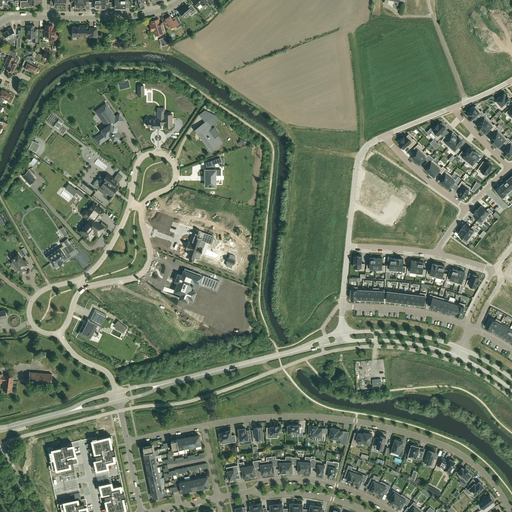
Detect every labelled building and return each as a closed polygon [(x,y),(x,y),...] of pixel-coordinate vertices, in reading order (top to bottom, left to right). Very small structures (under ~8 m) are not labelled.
[(100,9),(99,0),(91,0),(91,3),(94,3),(94,8),(95,8),(96,9),(100,9)] [(99,0),(100,9),(104,9),(105,8),(105,3),(108,3),(108,0),(99,0)] [(193,0),(192,1),(197,6),(199,8),(202,5),(206,1),(210,5),(210,4),(213,1),(214,1),(212,0),(193,0)] [(213,1),(210,4),(216,10),(219,7),(213,1)] [(186,4),(179,11),(184,17),(188,12),(192,16),(197,11),(192,5),(189,8),(186,4)] [(170,16),(165,19),(170,28),(175,26),(177,28),(181,26),(180,24),(181,23),(177,16),(174,17),(175,19),(173,20),(170,16)] [(152,24),(149,25),(151,31),(154,30),(155,36),(165,33),(162,22),(159,23),(158,20),(155,21),(154,20),(151,21),(152,24)] [(27,25),(27,35),(27,38),(32,38),(32,42),(38,42),(38,29),(34,29),(34,25),(27,25)] [(57,41),(57,32),(57,29),(53,29),(53,25),(52,25),(51,25),(49,25),(48,25),(45,25),(45,31),(44,31),(44,36),(49,36),(49,38),(50,38),(50,41),(57,41)] [(81,27),(72,27),(72,35),(76,35),(76,36),(85,36),(85,35),(90,35),(90,37),(97,37),(97,28),(90,28),(90,31),(85,31),(85,25),(81,25),(81,27)] [(3,33),(7,40),(16,35),(12,27),(8,29),(8,30),(3,33)] [(5,64),(8,65),(6,69),(7,69),(7,70),(9,71),(9,70),(13,72),(17,63),(19,58),(15,56),(16,53),(10,51),(9,55),(8,55),(5,64)] [(27,56),(23,65),(26,66),(25,69),(34,73),(37,66),(31,63),(33,57),(33,56),(27,56)] [(0,102),(2,103),(4,99),(7,100),(10,94),(1,90),(0,92),(0,102)] [(497,100),(495,102),(502,110),(506,106),(504,103),(510,98),(507,96),(507,95),(507,96),(504,93),(500,97),(499,97),(496,99),(497,100)] [(104,122),(102,119),(111,113),(108,106),(104,109),(95,95),(84,102),(94,118),(89,121),(90,123),(85,126),(87,131),(92,127),(92,126),(95,124),(100,132),(107,128),(103,123),(104,122)] [(471,110),(467,114),(469,116),(469,117),(471,120),(477,114),(479,117),(484,113),(481,110),(481,111),(476,106),(474,107),(474,106),(471,109),(471,110)] [(205,122),(198,128),(203,136),(206,134),(210,139),(207,141),(213,149),(222,142),(210,127),(219,119),(216,115),(205,110),(199,114),(205,122)] [(164,125),(172,125),(172,123),(171,123),(171,118),(172,118),(172,114),(164,114),(164,112),(159,112),(159,118),(156,118),(156,119),(147,119),(147,121),(146,121),(146,124),(147,124),(147,126),(152,126),(152,129),(156,129),(156,127),(160,127),(160,123),(164,123),(164,125)] [(482,120),(477,125),(478,126),(481,129),(489,121),(485,116),(487,115),(485,112),(480,118),(482,120)] [(0,129),(2,125),(2,126),(3,124),(7,126),(8,124),(2,121),(2,122),(0,120),(0,129)] [(489,121),(481,129),(485,133),(490,128),(492,130),(497,126),(494,124),(494,125),(489,121)] [(433,139),(430,143),(433,146),(437,142),(436,141),(437,139),(438,140),(442,136),(442,135),(440,133),(444,129),(445,128),(446,127),(445,126),(445,125),(442,123),(441,122),(439,124),(438,124),(434,128),(435,128),(433,130),(431,132),(436,136),(433,139)] [(495,133),(490,138),(491,139),(491,140),(494,143),(494,142),(503,134),(499,130),(499,129),(497,127),(493,131),(495,133)] [(444,137),(441,141),(448,147),(457,137),(456,137),(457,136),(452,132),(451,134),(447,138),(445,136),(444,137)] [(401,141),(399,143),(400,144),(399,145),(402,148),(403,147),(404,148),(408,144),(411,147),(417,142),(414,139),(413,139),(408,134),(405,137),(404,137),(400,141),(401,141)] [(503,134),(494,142),(498,147),(503,142),(505,144),(510,140),(508,137),(507,138),(503,134)] [(457,137),(448,147),(456,154),(460,149),(458,147),(462,142),(461,141),(462,141),(459,138),(458,137),(458,138),(457,137)] [(506,149),(503,152),(506,155),(507,155),(509,157),(511,153),(511,143),(511,142),(511,141),(510,140),(506,145),(509,147),(506,149)] [(416,150),(411,156),(412,156),(411,157),(414,160),(415,159),(415,160),(424,151),(420,148),(419,147),(421,146),(418,144),(414,148),(416,150)] [(462,151),(458,156),(466,162),(474,152),(473,151),(474,150),(470,147),(469,148),(469,147),(465,153),(464,152),(462,151)] [(424,151),(415,160),(420,164),(425,159),(427,161),(431,156),(429,154),(428,155),(424,151)] [(474,152),(466,162),(472,167),(474,168),(478,163),(475,161),(480,155),(475,151),(475,152),(474,152)] [(427,166),(425,169),(426,169),(425,170),(428,173),(429,172),(429,173),(437,164),(434,161),(433,160),(434,158),(431,156),(427,161),(430,163),(427,166)] [(369,161),(366,167),(369,169),(370,167),(375,170),(381,161),(376,157),(376,158),(376,157),(372,163),(369,161)] [(381,161),(375,170),(380,173),(379,175),(382,177),(385,172),(382,170),(386,164),(381,161)] [(480,165),(477,170),(485,176),(488,172),(492,168),(491,167),(493,165),(491,164),(492,164),(489,161),(488,162),(487,161),(486,163),(483,166),(483,167),(480,165)] [(437,164),(429,173),(430,173),(430,174),(433,177),(433,176),(434,177),(439,171),(441,173),(445,168),(443,166),(442,167),(437,164)] [(386,172),(383,178),(385,180),(387,178),(392,181),(398,172),(392,168),(389,174),(386,172)] [(206,170),(206,186),(215,186),(215,175),(221,175),(221,170),(219,170),(219,169),(215,169),(215,170),(206,170)] [(447,171),(440,181),(445,185),(452,175),(447,171)] [(26,172),(22,176),(30,184),(34,180),(26,172)] [(398,172),(392,181),(397,184),(395,186),(398,188),(402,183),(399,181),(403,175),(398,172)] [(104,179),(105,180),(102,184),(101,183),(97,189),(104,194),(102,196),(109,201),(113,196),(110,194),(117,186),(114,183),(116,181),(107,174),(104,179)] [(452,175),(445,185),(449,188),(454,182),(456,184),(461,178),(458,176),(456,179),(455,179),(451,176),(452,175)] [(403,183),(399,189),(402,191),(403,189),(408,192),(414,183),(409,180),(405,185),(403,183)] [(462,188),(458,194),(463,198),(465,196),(469,191),(468,191),(471,187),(470,186),(465,183),(466,183),(463,181),(462,180),(458,186),(462,188)] [(504,182),(500,186),(506,193),(510,190),(504,182)] [(414,183),(408,192),(413,195),(412,197),(415,199),(418,194),(416,192),(419,186),(414,183)] [(68,184),(65,189),(74,195),(77,191),(68,184)] [(500,186),(495,190),(503,199),(508,195),(506,193),(500,186)] [(366,204),(371,207),(376,198),(371,195),(373,192),(370,191),(366,196),(369,198),(366,204)] [(419,195),(416,200),(418,202),(420,200),(425,203),(431,194),(425,191),(422,196),(419,195)] [(431,194),(425,203),(430,206),(429,208),(431,210),(435,205),(432,203),(436,197),(431,194)] [(376,198),(371,207),(376,210),(380,204),(382,206),(386,200),(383,199),(382,201),(376,198)] [(435,206),(432,211),(435,213),(436,211),(441,215),(447,205),(442,202),(438,208),(435,206)] [(89,220),(80,232),(86,236),(87,237),(89,237),(91,237),(93,235),(95,232),(98,234),(104,227),(97,221),(98,219),(94,216),(100,208),(93,203),(87,211),(89,213),(85,217),(89,220)] [(447,205),(441,215),(446,218),(445,220),(448,222),(451,216),(449,215),(452,209),(452,208),(447,205)] [(481,205),(477,210),(487,218),(486,217),(490,213),(491,214),(493,212),(488,208),(486,210),(481,205)] [(474,213),(473,214),(478,219),(476,221),(481,225),(487,218),(477,210),(477,209),(474,213)] [(400,216),(396,223),(400,226),(405,219),(400,216)] [(405,219),(400,226),(405,229),(409,221),(405,219)] [(409,221),(405,229),(409,231),(413,225),(414,224),(409,221)] [(413,225),(409,231),(414,234),(418,227),(414,224),(413,225)] [(464,225),(461,228),(462,228),(472,236),(476,232),(477,232),(478,230),(473,226),(471,228),(465,224),(464,225)] [(418,227),(414,234),(419,237),(423,229),(418,227)] [(498,236),(506,242),(509,238),(504,233),(506,231),(502,227),(500,229),(502,231),(498,236)] [(462,228),(458,233),(461,236),(464,237),(462,240),(467,243),(472,236),(462,228)] [(201,240),(206,242),(211,244),(214,237),(201,232),(201,231),(196,229),(191,242),(189,241),(186,249),(189,250),(188,255),(190,256),(189,260),(194,262),(195,258),(197,252),(200,253),(202,247),(199,246),(201,240)] [(423,229),(419,237),(423,239),(428,232),(423,229)] [(428,232),(423,239),(428,242),(432,235),(428,232)] [(432,235),(428,242),(432,245),(437,238),(432,235)] [(493,238),(491,240),(494,243),(497,241),(502,246),(506,242),(498,236),(494,240),(493,238)] [(63,246),(47,256),(54,265),(58,262),(59,264),(63,261),(62,260),(66,257),(65,255),(64,254),(68,252),(64,247),(70,243),(67,239),(61,243),(63,246)] [(489,246),(485,251),(493,257),(496,253),(490,248),(492,246),(488,243),(487,245),(489,246)] [(14,256),(13,257),(12,259),(16,264),(13,266),(18,271),(20,269),(22,272),(25,270),(23,267),(28,263),(25,260),(24,261),(18,254),(14,257),(14,256)] [(354,259),(354,264),(354,267),(361,267),(361,270),(364,270),(364,263),(361,263),(362,256),(357,256),(355,256),(354,259)] [(367,264),(367,270),(370,271),(370,269),(376,270),(376,258),(370,257),(370,264),(367,264)] [(376,258),(376,270),(382,270),(382,271),(385,271),(385,265),(382,265),(383,258),(376,258)] [(387,264),(386,271),(396,272),(397,258),(397,259),(390,258),(390,265),(387,264)] [(397,258),(396,272),(396,270),(402,271),(402,272),(406,272),(406,266),(403,266),(403,259),(402,259),(402,258),(397,258)] [(408,266),(407,273),(410,273),(410,272),(416,273),(418,261),(412,260),(411,267),(408,266)] [(418,261),(416,273),(422,274),(422,275),(425,276),(426,269),(423,269),(424,262),(418,261)] [(428,269),(426,275),(436,277),(439,264),(433,263),(432,263),(431,270),(428,269)] [(439,264),(436,277),(445,280),(447,273),(443,273),(445,266),(439,265),(439,264)] [(162,291),(162,292),(187,301),(188,297),(192,298),(195,291),(189,289),(191,284),(192,285),(192,283),(193,280),(198,282),(214,288),(217,282),(218,283),(219,281),(201,274),(190,270),(185,268),(182,275),(178,274),(175,281),(177,281),(176,285),(174,290),(164,286),(164,287),(181,293),(179,298),(162,291)] [(448,274),(446,280),(455,283),(459,270),(453,268),(451,275),(448,274)] [(459,270),(455,283),(464,285),(466,279),(463,278),(465,272),(459,270)] [(467,279),(465,286),(468,287),(469,286),(475,288),(476,284),(477,285),(479,279),(478,279),(479,277),(477,276),(477,275),(473,274),(470,281),(467,279)] [(349,292),(349,297),(351,297),(351,299),(357,299),(357,287),(351,287),(351,292),(349,292)] [(506,292),(503,297),(509,301),(508,304),(510,305),(511,302),(511,299),(511,298),(511,295),(511,290),(508,288),(507,289),(506,289),(505,292),(506,292)] [(430,294),(428,301),(431,302),(430,305),(430,306),(435,308),(438,299),(438,297),(433,295),(430,294)] [(438,299),(435,308),(440,310),(443,300),(444,298),(438,297),(438,299)] [(448,302),(446,311),(451,313),(453,303),(454,302),(454,301),(449,300),(448,302)] [(453,303),(451,313),(456,314),(459,305),(459,304),(454,302),(453,303)] [(459,305),(456,314),(457,315),(460,317),(460,316),(462,316),(462,314),(464,306),(465,304),(459,303),(459,304),(459,305)] [(78,333),(78,334),(90,340),(90,339),(89,338),(95,326),(99,328),(105,315),(106,316),(106,315),(95,309),(89,320),(88,319),(87,320),(88,320),(87,322),(88,322),(84,330),(82,329),(79,334),(78,333)] [(490,317),(485,326),(486,327),(486,328),(489,330),(490,329),(496,318),(495,320),(490,317)] [(496,318),(490,329),(491,329),(495,331),(501,321),(496,318)] [(118,320),(114,325),(116,326),(114,328),(123,332),(127,328),(118,320)] [(501,321),(495,331),(500,334),(505,325),(501,322),(501,321)] [(505,325),(500,334),(505,337),(510,327),(505,325)] [(28,382),(51,384),(51,374),(29,372),(28,382)] [(2,376),(1,380),(4,380),(3,390),(11,391),(13,376),(5,375),(4,376),(2,376)] [(270,431),(267,431),(267,438),(273,437),(273,434),(282,433),(282,426),(278,426),(278,425),(274,426),(270,427),(270,431)] [(299,432),(299,436),(303,436),(303,429),(299,429),(299,426),(299,425),(295,425),(292,425),(288,425),(288,433),(292,432),(299,432)] [(322,428),(317,428),(315,428),(315,426),(309,425),(309,436),(318,436),(318,440),(325,440),(326,433),(322,433),(322,428)] [(253,443),(257,442),(256,439),(263,438),(262,426),(255,427),(256,435),(253,436),(253,443)] [(252,443),(251,432),(246,433),(245,430),(245,428),(244,428),(244,427),(239,428),(239,429),(240,441),(246,440),(246,442),(245,442),(245,443),(246,443),(246,444),(252,443)] [(336,430),(337,428),(331,427),(329,437),(341,439),(340,444),(346,445),(348,437),(342,436),(343,431),(336,430)] [(230,442),(236,441),(235,435),(232,435),(231,430),(227,430),(227,432),(220,433),(221,441),(230,439),(230,442)] [(364,432),(364,434),(359,433),(358,433),(357,438),(353,437),(351,445),(355,446),(357,441),(369,444),(372,434),(367,433),(365,432),(364,432)] [(383,447),(386,437),(380,435),(379,438),(376,437),(375,442),(378,443),(376,446),(380,448),(380,450),(383,451),(383,453),(386,454),(388,448),(385,447),(383,447)] [(94,451),(91,452),(92,458),(94,458),(98,457),(99,458),(94,459),(96,469),(107,466),(106,461),(113,459),(112,454),(115,453),(114,447),(110,448),(109,441),(108,436),(96,439),(92,440),(94,451)] [(176,439),(170,441),(172,451),(178,450),(176,439)] [(402,456),(404,450),(401,449),(403,441),(402,441),(402,440),(399,439),(398,440),(395,439),(391,451),(399,453),(399,455),(402,456)] [(53,449),(48,450),(51,464),(52,469),(64,466),(65,473),(75,470),(73,463),(74,463),(73,457),(68,458),(67,456),(75,454),(73,445),(67,446),(66,443),(60,444),(61,447),(53,449)] [(418,446),(419,445),(413,443),(413,444),(412,444),(409,451),(408,451),(407,454),(408,454),(408,455),(416,458),(416,457),(421,459),(424,451),(419,450),(420,447),(420,446),(418,446)] [(154,450),(143,452),(145,458),(155,456),(158,455),(157,450),(154,450)] [(434,456),(436,452),(429,450),(425,461),(431,463),(430,466),(434,467),(437,459),(434,458),(434,456)] [(155,456),(145,458),(146,464),(156,461),(156,457),(157,457),(158,458),(160,457),(160,455),(155,456)] [(311,465),(314,465),(315,460),(315,459),(315,456),(311,456),(311,457),(305,457),(305,460),(304,472),(305,472),(305,473),(309,474),(309,473),(310,473),(311,465)] [(292,464),(295,464),(295,457),(292,457),(292,460),(286,461),(286,473),(291,473),(291,472),(292,472),(292,464)] [(298,472),(304,472),(305,460),(299,460),(299,458),(295,457),(295,464),(299,464),(298,472)] [(453,460),(450,459),(448,461),(442,457),(437,465),(440,467),(441,468),(441,469),(442,470),(444,470),(445,469),(451,473),(455,466),(453,465),(454,464),(456,461),(453,460)] [(273,466),(277,466),(276,459),(270,460),(270,462),(267,462),(268,474),(273,474),(273,473),(274,473),(273,466)] [(280,459),(276,459),(277,466),(280,465),(280,472),(281,472),(281,473),(286,473),(286,461),(286,459),(280,460),(280,459)] [(248,464),(247,465),(249,477),(256,475),(255,468),(258,467),(257,460),(253,461),(254,464),(248,466),(248,464)] [(261,460),(257,460),(258,467),(261,467),(262,474),(263,474),(263,475),(268,474),(267,462),(267,461),(261,462),(261,460)] [(321,461),(315,460),(314,465),(314,466),(317,467),(316,469),(317,470),(317,474),(318,474),(318,475),(322,476),(322,475),(323,475),(325,464),(321,463),(321,461)] [(327,461),(325,468),(328,469),(327,472),(329,472),(328,476),(329,476),(329,477),(333,478),(333,477),(334,477),(334,476),(335,476),(336,473),(335,473),(337,466),(333,465),(333,462),(327,461)] [(250,478),(249,477),(247,465),(244,465),(244,462),(238,463),(240,471),(243,470),(244,478),(245,477),(246,478),(250,478)] [(237,465),(227,467),(228,476),(228,480),(229,480),(229,481),(231,480),(231,481),(235,480),(235,479),(236,479),(235,475),(236,475),(236,472),(238,472),(237,465)] [(346,480),(351,482),(353,483),(357,472),(351,469),(353,466),(348,465),(344,476),(348,477),(346,480)] [(469,471),(463,467),(463,468),(462,467),(460,470),(458,473),(460,474),(463,477),(461,480),(459,483),(464,486),(467,483),(465,482),(467,480),(471,475),(468,472),(469,471)] [(360,485),(361,481),(364,483),(367,476),(357,472),(353,483),(355,484),(355,483),(360,485)] [(373,492),(375,493),(380,482),(371,477),(368,484),(371,486),(369,489),(373,491),(373,492)] [(187,491),(184,480),(178,481),(181,492),(187,491)] [(473,480),(465,490),(468,493),(470,491),(471,491),(475,495),(479,491),(479,492),(483,489),(482,488),(485,486),(480,481),(477,484),(475,483),(473,480)] [(390,486),(381,481),(380,482),(375,493),(377,494),(377,493),(381,496),(383,492),(386,494),(390,486)] [(110,482),(100,484),(102,494),(104,493),(105,498),(110,497),(110,499),(105,500),(108,511),(125,508),(122,497),(125,496),(122,485),(112,487),(110,482)] [(401,495),(393,490),(389,495),(392,497),(389,501),(392,503),(394,504),(401,495)] [(71,500),(60,503),(61,511),(87,511),(86,506),(80,508),(80,506),(83,505),(83,502),(82,502),(82,499),(81,499),(79,492),(70,494),(71,500)] [(400,508),(404,503),(407,505),(410,500),(401,494),(401,495),(394,504),(396,506),(399,508),(400,508)] [(483,508),(479,511),(480,511),(485,511),(490,509),(487,505),(492,501),(494,500),(493,498),(491,496),(490,494),(486,497),(485,496),(482,498),(483,499),(479,502),(483,508)] [(418,511),(421,509),(416,505),(417,504),(414,501),(409,507),(411,510),(409,511),(418,511)] [(286,511),(287,510),(283,511),(282,502),(279,503),(279,504),(276,504),(277,511),(286,511)] [(305,511),(306,511),(302,511),(303,502),(299,502),(299,503),(297,503),(296,511),(305,511)] [(296,511),(297,503),(291,503),(290,510),(287,510),(286,511),(296,511)] [(310,511),(306,511),(305,511),(315,511),(317,505),(314,505),(315,504),(311,503),(310,511)]
